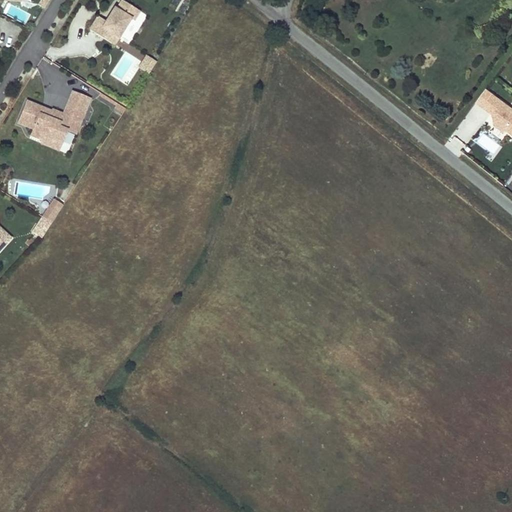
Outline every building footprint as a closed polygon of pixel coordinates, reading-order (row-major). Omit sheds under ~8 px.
[(118,38),(130,19),(133,21),(139,11),(122,0),(116,9),(114,8),(108,17),(110,19),(108,23),(105,22),(97,17),(89,30),(101,37),(105,30),(118,38)] [(118,38),(105,30),(101,37),(113,45),(115,43),(118,38)] [(146,55),(118,38),(115,43),(143,60),(146,55)] [(157,61),(146,55),(143,60),(138,67),(149,73),(154,66),(157,61)] [(91,96),(74,89),(70,98),(87,105),(91,96)] [(485,89),(476,101),(481,106),(491,93),(485,89)] [(511,109),(491,93),(481,106),(488,111),(492,111),(493,124),(503,132),(505,129),(511,134),(511,109)] [(73,130),(76,122),(80,124),(87,105),(70,98),(64,112),(53,107),(53,109),(51,112),(43,109),(44,105),(28,99),(19,120),(34,127),(32,133),(43,138),(45,134),(63,141),(68,128),(73,130)] [(454,135),(469,145),(487,117),(471,107),(454,135)] [(63,141),(45,134),(43,138),(42,141),(60,148),(63,141)] [(51,223),(62,207),(53,201),(42,217),(51,223)] [(51,223),(42,217),(33,231),(41,237),(51,223)] [(0,249),(10,238),(0,229),(0,249)]
